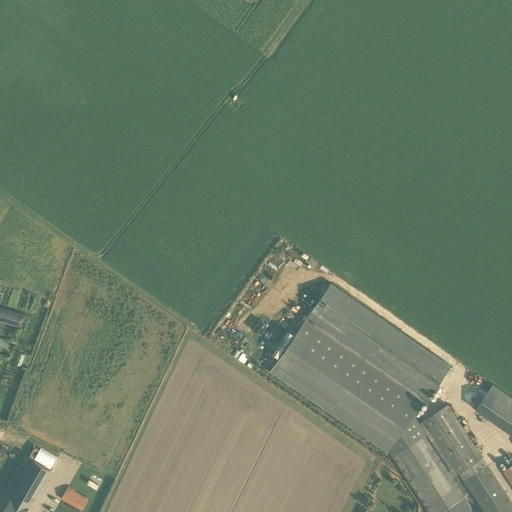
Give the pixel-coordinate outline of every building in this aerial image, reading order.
[(331,284),(306,320),(424,401),(425,402),(450,366),(331,284)] [(0,322),(19,328),(22,315),(0,308),(0,322)] [(288,346),(281,356),(270,372),(388,453),(424,401),(306,320),(288,346)] [(0,350),(6,352),(9,340),(0,337),(0,350)] [(511,399),(492,385),(474,412),(511,439),(511,399)] [(511,511),(511,502),(448,404),(419,423),(454,477),(460,473),(484,511),(474,511),(424,435),(392,456),(428,511),(511,511)] [(46,467),(49,462),(37,455),(34,460),(46,467)] [(12,496),(2,511),(26,511),(51,470),(34,460),(33,461),(29,469),(20,464),(16,471),(24,476),(14,495),(13,497),(12,496)] [(511,464),(503,471),(511,484),(511,464)] [(82,511),(89,499),(74,491),(67,488),(61,499),(82,511)]
